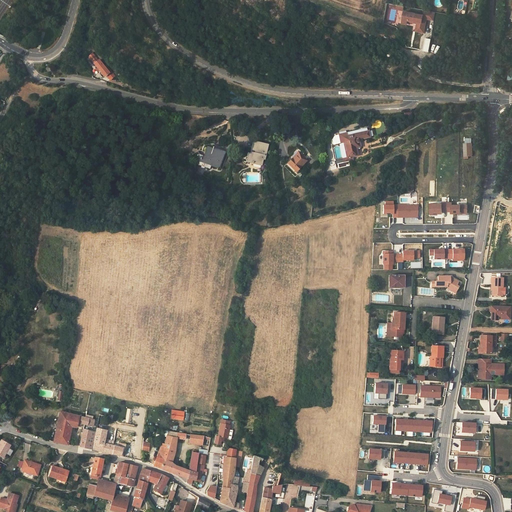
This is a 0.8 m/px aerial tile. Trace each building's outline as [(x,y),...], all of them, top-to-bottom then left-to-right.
[(423,15),(423,18),(426,18),(433,20),(434,13),(424,11),(423,15)] [(414,21),(417,22),(417,24),(416,26),(424,28),(426,18),(423,18),(423,15),(409,12),(407,20),(414,21)] [(93,52),(88,56),(104,76),(106,75),(109,78),(112,76),(93,52)] [(14,84),(7,81),(1,94),(0,94),(0,99),(5,102),(14,84)] [(339,134),(345,158),(352,156),(358,155),(356,148),(354,140),(358,139),(370,137),(368,128),(362,129),(361,127),(358,128),(358,130),(339,134)] [(267,145),(254,143),(252,152),(254,152),(253,156),(251,155),(249,155),(247,161),(252,163),(253,162),(262,164),(263,159),(264,159),(267,145)] [(217,151),(207,148),(205,155),(204,158),(202,157),(199,164),(210,167),(211,164),(218,167),(221,157),(221,158),(223,152),(217,150),(217,151)] [(289,162),(288,163),(296,171),(307,160),(299,153),(293,159),(293,158),(289,162)] [(452,201),(430,202),(430,216),(442,215),(442,212),(451,212),(451,215),(468,214),(468,203),(452,204),(452,201)] [(417,204),(397,204),(397,218),(417,219),(417,204)] [(463,248),(428,249),(429,255),(433,255),(433,260),(451,259),(451,261),(464,261),(463,248)] [(396,254),(379,255),(379,265),(382,265),(385,268),(392,268),(392,261),(396,261),(396,254)] [(388,288),(404,288),(404,274),(388,274),(388,288)] [(450,276),(437,276),(437,281),(435,281),(435,287),(447,287),(452,289),(451,290),(455,293),(458,286),(456,285),(458,281),(454,279),(450,279),(450,276)] [(502,278),(492,278),(491,287),(493,287),(492,290),(492,295),(502,296),(502,278)] [(509,307),(491,306),(491,316),(501,316),(500,319),(509,319),(509,307)] [(404,313),(394,312),(393,321),(392,321),(392,323),(392,324),(394,324),(394,329),(402,330),(403,330),(404,313)] [(443,317),(433,317),(432,334),(440,335),(440,328),(443,328),(443,317)] [(402,333),(402,330),(394,329),(394,324),(392,324),(392,323),(387,323),(387,331),(391,332),(391,336),(401,337),(402,333)] [(490,336),(480,336),(479,346),(481,346),(481,354),(490,354),(490,336)] [(443,347),(432,346),(431,357),(430,357),(430,366),(438,367),(439,361),(441,361),(442,358),(443,347)] [(402,352),(392,351),(391,359),(390,359),(389,370),(399,370),(399,360),(402,360),(402,352)] [(482,369),(480,368),(480,374),(482,374),(482,378),(490,379),(490,374),(490,371),(494,371),(494,375),(503,375),(503,364),(491,364),(488,364),(488,359),(480,358),(480,364),(482,364),(482,369)] [(388,383),(375,382),(375,393),(387,394),(388,383)] [(416,384),(403,384),(402,394),(415,395),(416,384)] [(441,386),(420,385),(420,397),(441,398),(441,386)] [(484,400),(485,389),(468,388),(468,399),(484,400)] [(507,400),(507,390),(491,389),(490,399),(507,400)] [(67,445),(71,426),(76,427),(77,423),(78,416),(61,412),(59,412),(53,442),(67,445)] [(386,416),(373,415),(373,424),(386,425),(386,416)] [(80,423),(84,424),(83,430),(91,431),(93,420),(87,418),(78,416),(77,423),(80,423)] [(432,420),(396,419),(395,431),(432,433),(432,420)] [(475,422),(460,421),(459,432),(474,433),(475,422)] [(221,424),(220,424),(218,436),(216,436),(214,444),(220,445),(221,441),(222,442),(222,441),(223,440),(224,438),(227,438),(229,425),(228,425),(221,424)] [(106,431),(96,429),(95,432),(91,431),(83,430),(80,447),(92,449),(102,452),(113,454),(119,456),(122,456),(124,450),(125,444),(119,442),(118,447),(113,446),(103,443),(104,439),(105,435),(106,431)] [(187,479),(188,471),(171,464),(175,453),(177,439),(177,438),(176,438),(167,436),(166,437),(165,445),(160,469),(185,478),(187,479)] [(474,441),(458,440),(458,450),(474,451),(474,441)] [(13,447),(2,441),(1,442),(0,443),(0,455),(4,458),(6,453),(10,456),(12,452),(11,451),(13,447)] [(165,445),(161,444),(153,466),(160,469),(165,445)] [(229,448),(228,452),(227,456),(235,457),(236,450),(229,448)] [(381,460),(381,450),(369,449),(368,459),(381,460)] [(429,454),(394,451),(393,463),(428,466),(429,454)] [(198,454),(192,452),(191,454),(188,471),(195,472),(196,464),(198,454)] [(224,464),(223,464),(222,468),(223,480),(222,489),(219,501),(227,505),(234,470),(235,466),(235,459),(235,457),(227,456),(226,458),(224,457),(224,464)] [(252,464),(261,467),(263,459),(254,456),(252,464)] [(476,458),(457,457),(456,469),(475,470),(476,458)] [(94,460),(90,478),(94,479),(98,479),(98,477),(99,477),(103,459),(93,458),(92,460),(94,460)] [(25,460),(22,471),(38,476),(41,465),(25,460)] [(119,462),(116,476),(113,482),(113,483),(116,484),(118,485),(119,477),(125,478),(126,471),(130,473),(132,465),(128,464),(119,462)] [(195,472),(188,471),(187,479),(200,481),(201,474),(202,474),(204,465),(196,464),(195,472)] [(251,473),(259,476),(264,468),(261,467),(252,464),(251,473)] [(124,511),(129,498),(116,495),(119,483),(133,487),(134,482),(135,480),(134,479),(137,468),(138,466),(136,466),(132,465),(130,473),(126,471),(125,478),(119,477),(118,485),(116,484),(112,501),(109,509),(118,511),(124,511)] [(52,466),(48,477),(57,479),(58,479),(66,481),(69,472),(52,466)] [(142,469),(140,474),(148,476),(150,471),(144,469),(142,468),(142,469)] [(148,476),(146,481),(147,481),(151,482),(155,472),(150,471),(148,476)] [(153,490),(160,493),(168,478),(162,475),(155,472),(151,482),(152,482),(151,484),(155,486),(153,490)] [(255,486),(259,476),(251,473),(250,474),(249,483),(247,493),(244,511),(251,511),(255,495),(255,486)] [(140,474),(138,480),(146,483),(146,481),(148,476),(140,474)] [(238,503),(234,502),(237,490),(236,486),(238,478),(233,477),(227,505),(235,508),(238,509),(238,503)] [(105,499),(109,483),(98,480),(97,487),(95,496),(105,499)] [(138,480),(136,488),(144,491),(147,483),(146,483),(138,480)] [(382,481),(371,480),(370,492),(381,493),(382,481)] [(109,483),(105,499),(112,501),(116,484),(113,483),(113,482),(110,481),(109,483)] [(423,485),(392,483),(391,495),(422,497),(423,485)] [(97,487),(89,485),(86,494),(87,494),(94,496),(95,496),(97,487)] [(214,499),(216,488),(210,485),(206,490),(207,495),(214,499)] [(267,511),(268,511),(269,507),(270,504),(270,500),(271,497),(272,492),(272,489),(268,488),(264,487),(263,492),(262,497),(258,511),(267,511)] [(132,505),(140,507),(142,499),(144,491),(136,488),(132,505)] [(7,499),(1,498),(0,500),(0,507),(9,510),(13,511),(16,504),(18,495),(8,493),(7,497),(9,498),(9,500),(7,499)] [(450,496),(437,493),(435,502),(448,505),(450,496)] [(467,507),(469,499),(462,497),(460,508),(467,509),(467,507)] [(197,505),(207,510),(209,504),(199,498),(197,505)] [(484,510),(485,502),(469,498),(469,499),(467,507),(484,510)] [(177,511),(188,511),(191,503),(181,500),(177,511)]
